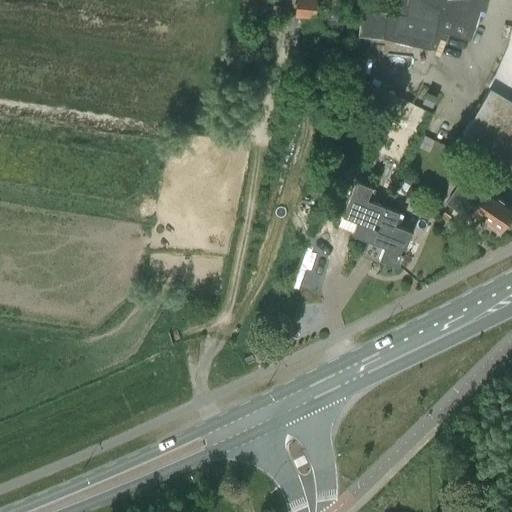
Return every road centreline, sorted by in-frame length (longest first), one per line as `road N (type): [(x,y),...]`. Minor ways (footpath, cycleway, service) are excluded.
road 1 (track): [(224,446),(200,364),(228,309),(260,157),(270,60)]
road 2 (primary): [(271,395),(9,511)]
road 3 (primary): [(511,276),(271,395)]
road 4 (primary): [(299,413),(511,310)]
road 5 (primary): [(68,511),(264,429)]
